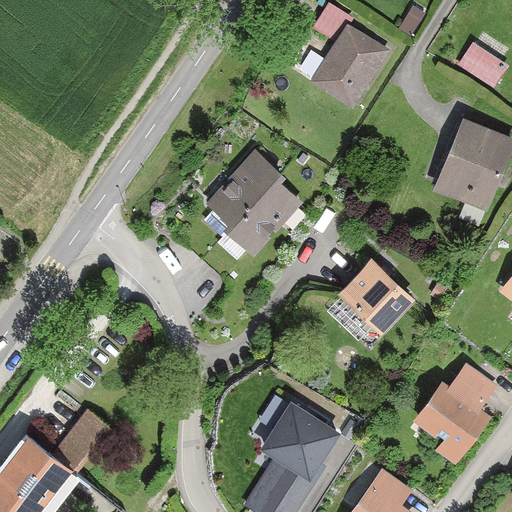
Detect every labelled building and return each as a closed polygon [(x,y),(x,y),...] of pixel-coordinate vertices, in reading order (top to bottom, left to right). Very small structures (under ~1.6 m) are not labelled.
[(390,47),(347,22),(312,81),(355,107),(390,47)] [(511,62),(475,41),(460,67),(495,88),(511,62)] [(511,150),(511,133),(464,114),(433,188),(466,202),(460,217),(481,225),(511,150)] [(255,148),(207,201),(215,208),(203,221),(222,238),(218,241),(239,260),(249,248),(257,256),(306,201),(281,179),(285,175),(255,148)] [(373,254),(338,289),(381,332),(416,297),(373,254)] [(511,272),(500,288),(511,296),(511,272)] [(443,380),(417,417),(465,450),(490,415),(478,407),(494,384),(466,365),(452,386),(443,380)] [(292,399),(262,447),(281,459),(255,501),(271,511),(294,511),(326,463),(318,458),(338,427),(292,399)] [(40,511),(109,423),(88,407),(54,451),(27,430),(0,465),(0,504),(8,511),(6,511),(40,511)] [(351,511),(409,511),(398,504),(409,489),(382,470),(351,511)]
